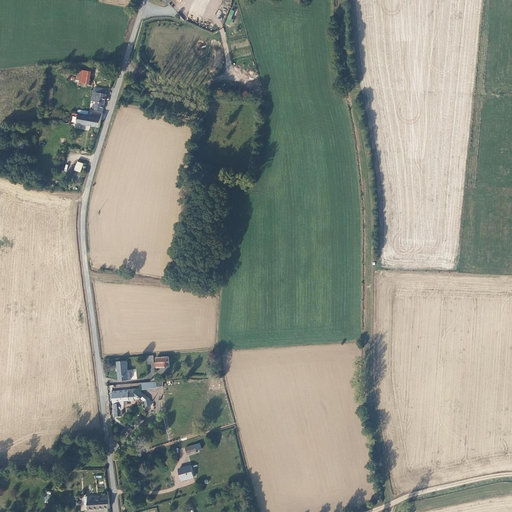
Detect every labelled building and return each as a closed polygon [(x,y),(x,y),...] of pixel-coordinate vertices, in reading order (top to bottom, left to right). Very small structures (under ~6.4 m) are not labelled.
[(231,19),(234,11),(230,9),(225,24),(231,26),(233,20),(231,19)] [(92,72),(78,70),(77,82),(90,84),(92,72)] [(106,89),(95,87),(93,100),(98,101),(96,110),(104,111),(107,94),(105,94),(106,89)] [(74,123),(100,128),(103,112),(90,110),(88,116),(75,114),(74,123)] [(44,146),(55,147),(54,137),(44,137),(44,146)] [(80,172),(83,163),(77,161),(73,170),(80,172)] [(170,367),(170,357),(157,359),(158,368),(170,367)] [(128,361),(118,362),(119,381),(131,380),(130,371),(129,371),(128,361)] [(130,401),(135,401),(136,400),(141,399),(142,398),(144,399),(143,400),(146,402),(150,399),(138,390),(129,391),(129,394),(130,401)] [(125,401),(130,401),(129,394),(129,391),(113,391),(113,402),(113,404),(114,406),(113,407),(114,408),(114,412),(113,413),(114,413),(114,417),(122,416),(122,410),(124,409),(125,407),(125,401)] [(198,453),(196,445),(186,448),(188,455),(198,453)] [(182,481),(194,478),(191,466),(179,469),(182,481)] [(109,495),(88,498),(89,510),(111,508),(109,495)]
